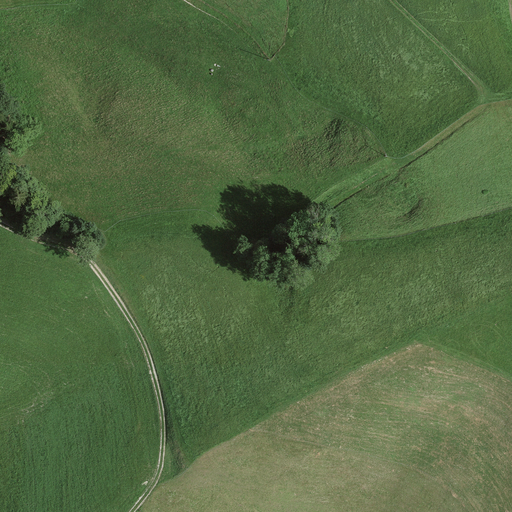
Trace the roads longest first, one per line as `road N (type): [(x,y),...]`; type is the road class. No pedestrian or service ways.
road 1 (track): [(270,281),(323,209),(484,103),(479,82),(393,0)]
road 2 (track): [(0,222),(85,256),(143,341),(162,412),(161,465),(134,511)]
